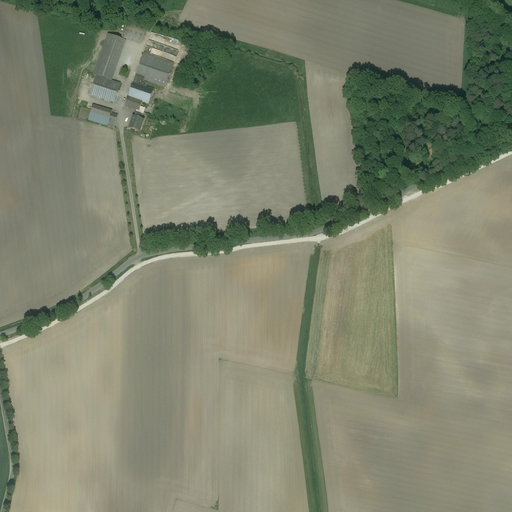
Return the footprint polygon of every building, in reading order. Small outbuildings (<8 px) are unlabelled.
[(146,29),(127,23),(123,34),(142,40),(146,29)] [(108,35),(94,75),(108,80),(122,40),(108,35)] [(122,40),(108,80),(112,81),(126,42),(122,40)] [(173,64),(144,54),(135,79),(143,82),(144,80),(165,88),(173,64)] [(112,81),(96,76),(90,96),(114,103),(120,84),(112,81)] [(135,79),(128,97),(136,100),(143,82),(135,79)] [(143,82),(136,100),(142,102),(148,105),(153,90),(146,87),(147,83),(143,82)] [(136,100),(128,97),(125,107),(136,111),(139,112),(140,107),(142,102),(136,100)] [(112,112),(92,106),(88,120),(107,126),(108,126),(109,122),(111,114),(112,112)] [(136,111),(134,117),(133,117),(129,128),(139,132),(143,121),(141,120),(145,109),(140,107),(139,112),(136,111)] [(117,116),(111,114),(109,122),(114,123),(115,123),(117,116)]
